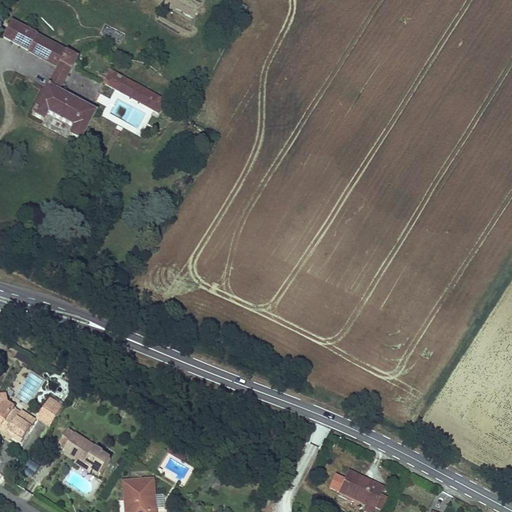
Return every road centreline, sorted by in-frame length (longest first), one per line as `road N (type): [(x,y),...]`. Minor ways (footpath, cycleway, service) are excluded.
road 1 (secondary): [(116,334),(327,416),(511,510)]
road 2 (secondary): [(116,334),(0,286)]
